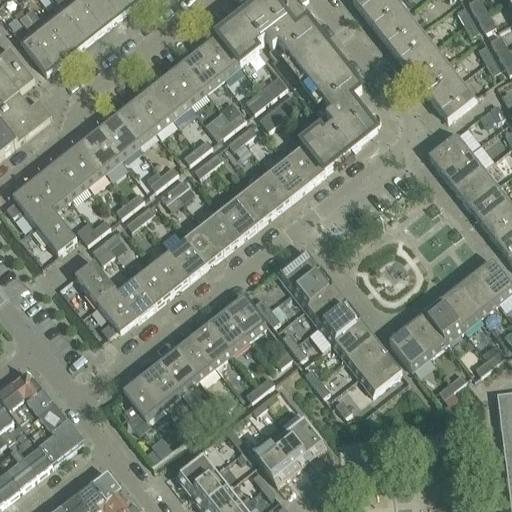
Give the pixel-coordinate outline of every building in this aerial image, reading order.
[(96,43),(62,0),(52,0),(63,14),(54,22),(80,55),(96,43)] [(62,0),(96,43),(112,30),(88,0),(80,0),(76,4),(72,0),(62,0)] [(128,18),(114,0),(88,0),(112,30),(128,18)] [(114,0),(128,18),(145,5),(140,0),(114,0)] [(218,44),(241,73),(260,59),(257,54),(267,47),(274,55),(270,58),(276,67),(286,59),(326,111),(317,118),(324,127),(327,124),(334,132),(324,140),(321,136),(303,151),(326,180),(378,139),(375,135),(379,132),(381,127),(380,122),(375,120),(370,121),(366,124),(360,116),(366,111),(365,110),(366,109),(365,108),(364,109),(358,101),(363,97),(308,27),(301,32),(294,23),(290,27),(283,17),(286,15),(288,10),(287,5),(282,2),(277,3),(275,5),(270,0),(269,0),(218,41),(219,43),(218,44)] [(362,0),(353,7),(367,25),(397,2),(394,0),(362,0)] [(367,25),(381,42),(410,19),(397,2),(367,25)] [(469,9),(478,24),(488,18),(479,3),(469,9)] [(458,18),(465,31),(473,27),(465,14),(458,18)] [(27,20),(64,68),(80,55),(54,22),(44,29),(33,15),(27,20)] [(488,18),(478,24),(486,39),(497,33),(488,18)] [(424,37),(410,19),(381,42),(394,60),(424,37)] [(64,68),(27,20),(20,25),(31,39),(21,47),(47,81),(64,68)] [(473,27),(465,31),(472,44),(480,39),(473,27)] [(437,54),(424,37),(394,60),(408,77),(437,54)] [(491,47),(501,64),(511,59),(501,42),(491,47)] [(218,44),(200,58),(224,87),(241,73),(218,44)] [(479,57),(486,69),(494,65),(487,52),(479,57)] [(451,71),(437,54),(408,77),(421,94),(451,71)] [(0,164),(52,124),(39,107),(31,114),(20,99),(35,87),(11,56),(0,64),(0,164)] [(184,70),(207,100),(224,87),(200,58),(184,70)] [(511,61),(511,59),(501,64),(510,81),(511,80),(511,61)] [(494,65),(486,69),(494,82),(501,78),(494,65)] [(207,100),(184,70),(167,84),(190,114),(207,100)] [(421,94),(435,111),(464,88),(451,71),(421,94)] [(253,103),(262,115),(288,94),(279,83),(253,103)] [(150,97),(173,127),(190,114),(167,84),(150,97)] [(464,88),(435,111),(448,128),(478,105),(464,88)] [(133,111),(156,140),(173,127),(150,97),(133,111)] [(267,121),(276,133),(302,112),(293,101),(267,121)] [(262,115),(253,103),(246,108),(255,120),(262,115)] [(156,140),(133,111),(116,124),(139,153),(156,140)] [(491,115),(499,128),(506,124),(498,111),(491,115)] [(230,129),(235,136),(247,126),(242,119),(230,129)] [(276,133),(267,121),(261,126),(269,138),(276,133)] [(116,124),(99,138),(122,167),(139,153),(116,124)] [(235,136),(230,129),(219,137),(224,144),(235,136)] [(240,142),(246,149),(258,140),(252,133),(240,142)] [(122,167),(99,138),(82,151),(105,180),(122,167)] [(429,164),(443,181),(472,158),(459,141),(429,164)] [(246,149),(240,142),(229,151),(235,158),(246,149)] [(196,156),(201,163),(213,153),(208,146),(196,156)] [(65,164),(88,193),(105,180),(82,151),(65,164)] [(285,165),(308,194),(326,180),(303,151),(285,165)] [(201,163),(196,156),(185,164),(190,171),(201,163)] [(443,181),(457,199),(486,175),(472,158),(443,181)] [(206,169),(212,176),(224,166),(218,160),(206,169)] [(48,177),(72,206),(88,193),(65,164),(48,177)] [(308,194),(285,165),(268,178),(291,208),(308,194)] [(212,176),(206,169),(195,178),(201,184),(212,176)] [(162,182),(167,189),(179,180),(174,173),(162,182)] [(457,199),(470,215),(499,192),(486,175),(457,199)] [(54,220),(56,219),(72,206),(48,177),(31,191),(34,195),(34,194),(54,220)] [(291,208),(268,178),(251,192),(274,221),(291,208)] [(167,189),(162,182),(151,191),(156,198),(167,189)] [(173,196),(178,203),(190,193),(184,186),(173,196)] [(23,217),(36,234),(54,220),(34,194),(34,195),(31,191),(14,205),(17,208),(7,216),(14,224),(23,217)] [(235,205),(257,234),(274,221),(251,192),(235,205)] [(470,215),(483,232),(511,209),(511,208),(499,192),(470,215)] [(178,203),(173,196),(162,204),(167,211),(178,203)] [(128,209),(133,216),(145,206),(140,200),(128,209)] [(235,205),(217,218),(240,248),(257,234),(235,205)] [(133,216),(128,209),(117,218),(122,225),(133,216)] [(511,209),(483,232),(496,249),(511,236),(511,209)] [(138,223),(144,230),(156,220),(151,213),(138,223)] [(217,218),(201,231),(224,261),(240,248),(217,218)] [(56,219),(54,220),(36,234),(59,262),(78,247),(56,219)] [(144,230),(138,223),(128,231),(133,238),(144,230)] [(95,235),(95,236),(100,242),(111,233),(106,226),(95,235)] [(95,236),(95,235),(90,229),(78,238),(84,245),(95,236)] [(184,245),(207,274),(224,261),(201,231),(184,245)] [(95,236),(84,245),(89,251),(100,242),(95,236)] [(511,236),(496,249),(510,266),(511,264),(511,236)] [(105,249),(111,256),(122,247),(117,240),(105,249)] [(184,245),(167,258),(189,288),(207,274),(184,245)] [(111,256),(105,249),(94,258),(99,265),(111,256)] [(111,256),(99,265),(104,271),(116,262),(111,256)] [(167,258),(150,272),(173,301),(189,288),(167,258)] [(279,282),(293,300),(322,278),(308,259),(279,282)] [(475,282),(498,311),(511,299),(511,291),(493,267),(475,282)] [(76,284),(99,313),(116,299),(118,298),(117,297),(95,269),(76,284)] [(150,272),(133,285),(155,315),(173,301),(150,272)] [(293,300),(306,317),(336,294),(322,278),(293,300)] [(498,311),(475,282),(458,295),(481,324),(498,311)] [(118,298),(116,299),(136,324),(135,324),(138,328),(155,315),(133,285),(117,297),(118,298)] [(306,317),(320,334),(349,312),(336,294),(306,317)] [(441,309),(464,338),(481,324),(458,295),(441,309)] [(116,299),(99,313),(112,329),(102,336),(109,345),(135,324),(136,324),(116,299)] [(226,319),(248,348),(268,333),(245,304),(226,319)] [(256,310),(266,322),(272,316),(263,305),(256,310)] [(423,322),(446,351),(464,338),(441,309),(423,322)] [(320,334),(333,351),(363,328),(349,312),(320,334)] [(272,316),(266,322),(274,333),(281,328),(272,316)] [(209,332),(232,361),(248,348),(226,319),(209,332)] [(423,322),(407,336),(430,365),(446,351),(423,322)] [(333,351),(347,369),(376,346),(363,328),(333,351)] [(209,332),(192,345),(214,375),(232,361),(209,332)] [(430,365),(407,336),(390,349),(413,378),(430,365)] [(283,344),(292,355),(299,350),(290,339),(283,344)] [(175,359),(198,388),(214,375),(192,345),(175,359)] [(347,369),(360,386),(389,363),(376,346),(347,369)] [(299,350),(292,355),(301,367),(308,362),(299,350)] [(487,367),(493,374),(505,364),(499,357),(487,367)] [(276,367),(282,374),(293,365),(288,358),(276,367)] [(175,359),(158,372),(181,401),(198,388),(175,359)] [(389,363),(360,386),(373,402),(403,379),(389,363)] [(493,374),(487,367),(477,376),(482,382),(493,374)] [(141,385),(165,414),(181,401),(158,372),(141,385)] [(306,381),(316,393),(322,388),(313,376),(306,381)] [(450,390),(456,397),(467,388),(461,382),(450,390)] [(16,428),(20,432),(21,434),(31,426),(36,423),(28,413),(44,399),(32,384),(25,383),(0,402),(0,406),(16,428)] [(257,393),(262,400),(275,390),(270,383),(257,393)] [(165,414),(141,385),(124,399),(134,412),(125,419),(136,433),(145,425),(147,428),(165,414)] [(322,388),(316,393),(324,404),(331,398),(322,388)] [(456,397),(450,390),(439,399),(445,406),(456,397)] [(262,400),(257,393),(247,401),(252,408),(262,400)] [(21,434),(26,440),(36,432),(41,439),(48,447),(53,443),(69,430),(44,399),(28,413),(36,423),(31,426),(21,434)] [(264,408),(269,414),(280,405),(275,400),(264,408)] [(511,511),(511,400),(499,402),(498,402),(498,407),(501,427),(502,437),(505,456),(506,466),(508,485),(510,495),(511,511)] [(218,413),(223,420),(236,410),(230,403),(218,413)] [(353,419),(343,406),(336,412),(346,424),(353,419)] [(269,414),(264,408),(253,417),(258,423),(269,414)] [(223,420),(218,413),(208,421),(213,428),(223,420)] [(0,443),(8,453),(26,440),(21,434),(20,432),(16,435),(0,414),(0,443)] [(289,439),(311,467),(327,454),(305,426),(289,439)] [(183,437),(189,444),(200,435),(195,428),(183,437)] [(41,439),(31,447),(52,474),(84,449),(69,430),(53,443),(48,447),(41,439)] [(311,467),(289,439),(283,432),(267,444),(272,452),(294,480),(311,467)] [(225,437),(234,448),(239,444),(231,433),(225,437)] [(239,444),(234,448),(243,459),(248,455),(239,444)] [(250,458),(257,466),(278,493),(294,480),(272,452),(267,444),(250,458)] [(25,470),(37,486),(52,474),(31,447),(30,446),(18,455),(28,468),(25,470)] [(149,458),(155,465),(160,461),(162,464),(171,456),(163,446),(153,454),(154,454),(149,458)] [(257,466),(250,458),(248,455),(243,459),(251,470),(257,466)] [(1,473),(20,499),(37,486),(25,470),(17,460),(6,469),(1,473)] [(176,485),(189,501),(217,479),(204,463),(176,485)] [(0,473),(0,506),(4,511),(20,499),(1,473),(0,473)] [(189,501),(198,511),(208,511),(230,495),(217,479),(189,501)] [(254,484),(263,495),(268,491),(259,480),(254,484)] [(94,492),(91,494),(104,509),(99,511),(105,511),(122,498),(108,481),(94,492)] [(268,491),(263,495),(271,506),(277,502),(268,491)] [(78,504),(78,505),(83,511),(99,511),(104,509),(91,494),(78,504)] [(208,511),(241,511),(243,511),(230,495),(208,511)] [(133,511),(122,498),(105,511),(133,511)]
